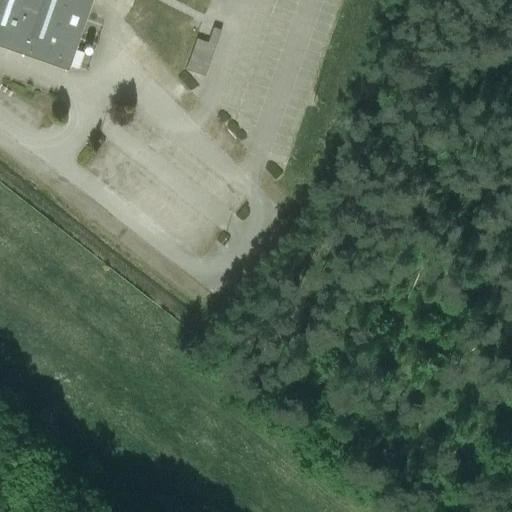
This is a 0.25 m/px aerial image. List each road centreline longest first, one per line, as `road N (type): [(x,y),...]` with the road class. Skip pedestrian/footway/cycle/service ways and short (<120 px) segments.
road 1 (unknown): [(39,142),(210,274),(243,267),(260,250),(188,187),(83,117)]
road 2 (unknown): [(83,117),(148,90),(203,123),(214,117),(254,0)]
road 3 (unknown): [(260,250),(280,211),(264,177),(319,0)]
